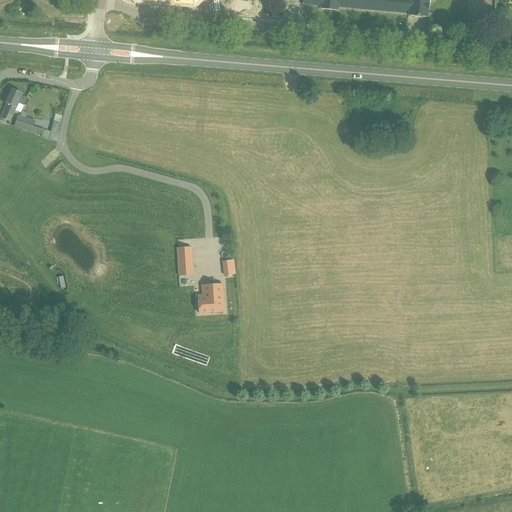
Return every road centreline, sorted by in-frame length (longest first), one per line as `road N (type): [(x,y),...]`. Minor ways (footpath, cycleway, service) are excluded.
road 1 (residential): [(511,47),(149,20),(100,0)]
road 2 (secondary): [(511,85),(165,57)]
